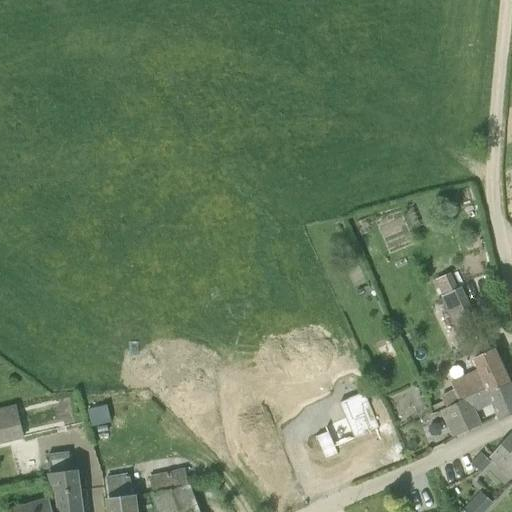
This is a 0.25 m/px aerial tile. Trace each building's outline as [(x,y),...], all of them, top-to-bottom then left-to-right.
[(436,281),(444,297),(457,290),(450,274),(440,279),(436,281)] [(371,292),(368,286),(357,291),(360,297),(371,292)] [(459,333),(459,334),(478,324),(462,288),(457,290),(444,297),(442,298),(459,333)] [(454,390),(441,396),(447,408),(454,404),(459,402),(486,389),(488,394),(510,384),(495,349),(477,357),(474,359),(478,370),(451,382),(454,390)] [(447,408),(441,410),(454,437),(455,436),(466,431),(479,425),(473,411),(492,402),(499,419),(511,413),(511,382),(510,384),(488,394),(486,389),(459,402),(454,404),(447,408)] [(340,402),(338,403),(354,440),(380,428),(364,392),(363,393),(340,403),(340,402)] [(434,413),(446,407),(444,402),(431,408),(434,413)] [(0,445),(25,439),(17,406),(0,409),(0,445)] [(329,431),(315,437),(326,461),(339,455),(329,431)] [(511,474),(511,434),(492,456),(507,470),(511,474)] [(77,470),(71,471),(70,452),(47,455),(50,474),(59,497),(60,509),(76,506),(76,509),(82,506),(77,470)] [(184,471),(151,477),(154,496),(189,490),(187,486),(184,471)] [(129,475),(106,479),(110,500),(111,511),(137,511),(136,496),(134,496),(129,475)] [(198,511),(189,490),(154,496),(160,511),(198,511)] [(52,511),(49,499),(21,508),(22,511),(52,511)]
